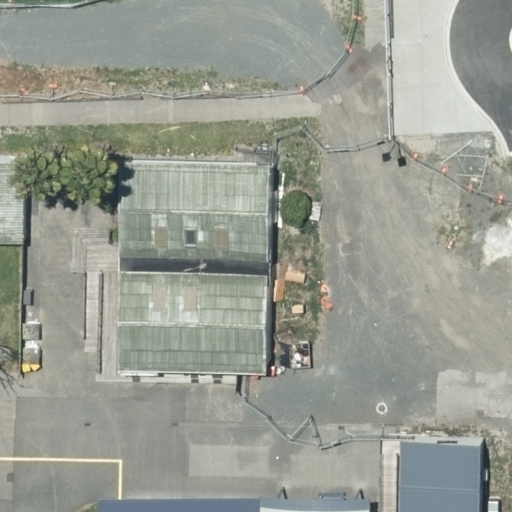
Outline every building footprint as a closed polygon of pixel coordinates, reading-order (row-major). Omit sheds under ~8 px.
[(511,55),(389,57),(390,161),(511,160),(511,55)] [(119,156),(117,253),(268,256),(270,160),(119,156)] [(0,159),(0,238),(22,239),(24,160),(0,159)] [(511,236),(434,236),(433,344),(511,344),(511,236)] [(116,269),(115,367),(267,368),(268,270),(116,269)] [(477,511),(480,443),(414,440),(411,511),(477,511)] [(278,511),(279,491),(99,487),(98,511),(278,511)]
